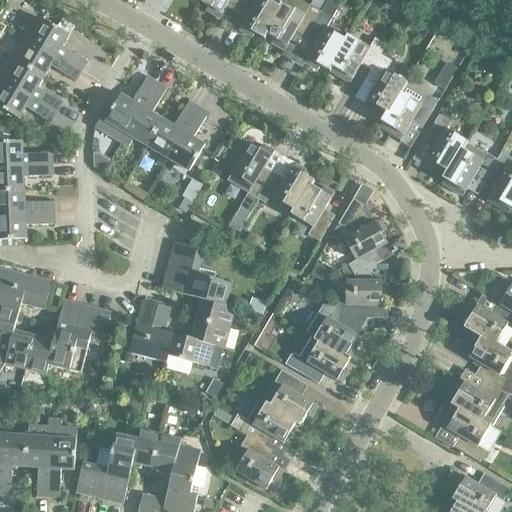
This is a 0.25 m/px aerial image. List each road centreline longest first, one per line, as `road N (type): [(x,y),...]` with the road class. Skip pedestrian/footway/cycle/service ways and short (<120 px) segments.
road 1 (residential): [(434,263),(404,195),(375,162),(142,22)]
road 2 (residential): [(88,277),(82,139),(142,22)]
road 3 (residential): [(368,421),(422,325),(434,263)]
road 4 (residential): [(368,421),(438,464),(412,511)]
